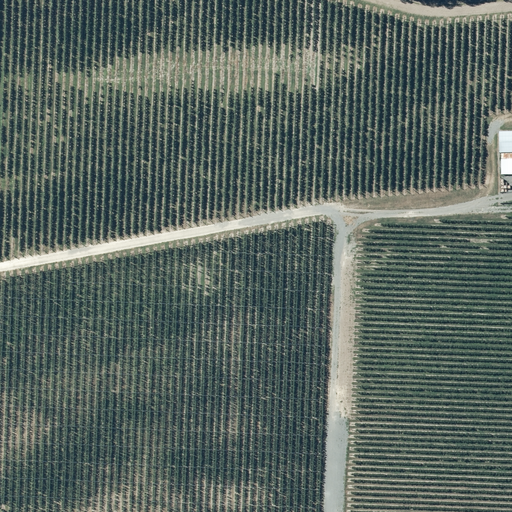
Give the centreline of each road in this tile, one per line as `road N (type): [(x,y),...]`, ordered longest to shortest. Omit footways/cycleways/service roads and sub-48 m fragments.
road 1 (unknown): [(0,266),(328,203)]
road 2 (unknown): [(328,203),(318,511)]
road 3 (unknown): [(328,203),(511,185)]
